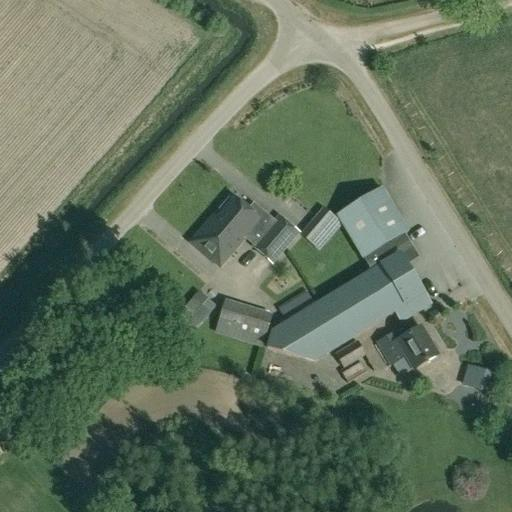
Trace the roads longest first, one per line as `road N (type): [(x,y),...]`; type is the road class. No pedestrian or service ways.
road 1 (unclassified): [(0,357),(247,89),(275,64),(324,41)]
road 2 (unclassified): [(511,320),(359,76),(324,41)]
road 3 (track): [(324,41),(499,0)]
